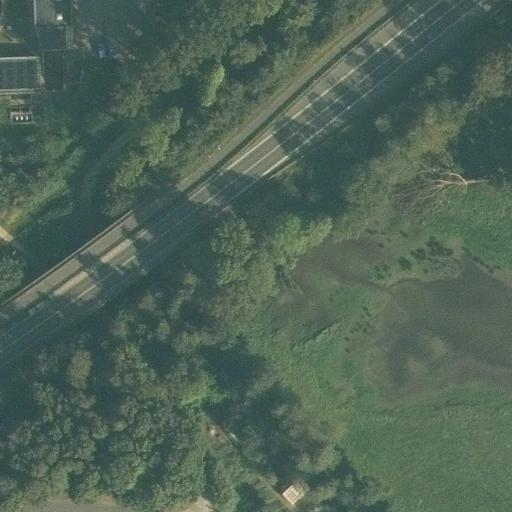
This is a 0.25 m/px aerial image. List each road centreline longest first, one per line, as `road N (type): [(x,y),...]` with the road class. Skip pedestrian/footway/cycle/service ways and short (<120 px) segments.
road 1 (secondary): [(463,0),(0,353)]
road 2 (track): [(219,511),(164,370),(0,238)]
